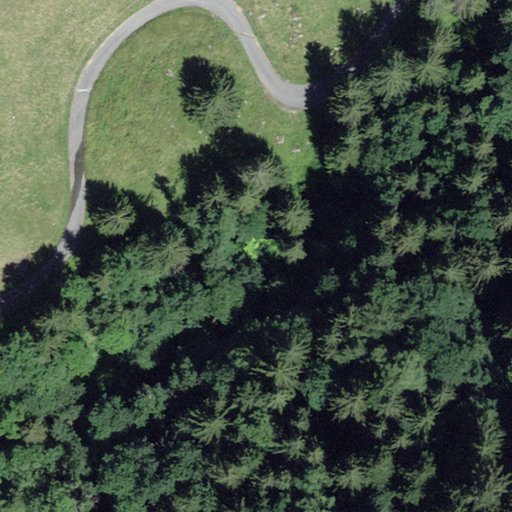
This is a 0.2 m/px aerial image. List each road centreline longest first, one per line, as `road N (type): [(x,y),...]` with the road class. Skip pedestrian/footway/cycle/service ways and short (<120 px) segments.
road 1 (unclassified): [(176,0),(126,30),(98,59),(77,115),(70,245),(0,309)]
road 2 (unclassified): [(402,0),(354,69),(317,95),(275,83),(236,21),(205,0)]
